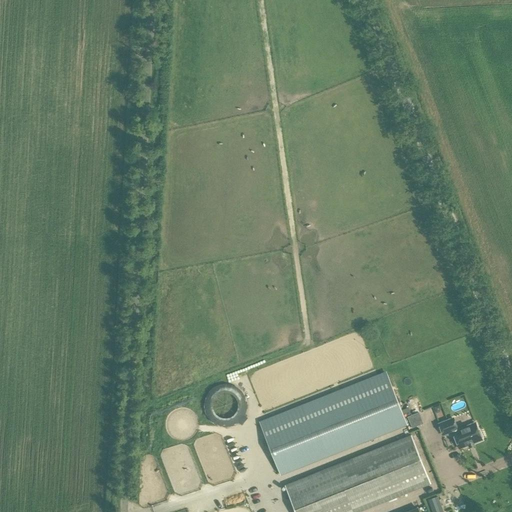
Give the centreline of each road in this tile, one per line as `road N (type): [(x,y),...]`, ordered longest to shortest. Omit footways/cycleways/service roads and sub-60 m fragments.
road 1 (unclassified): [(122,511),(151,0)]
road 2 (unclassified): [(511,375),(371,0)]
